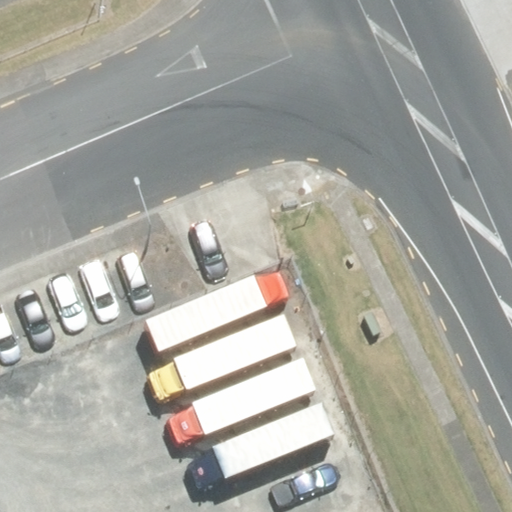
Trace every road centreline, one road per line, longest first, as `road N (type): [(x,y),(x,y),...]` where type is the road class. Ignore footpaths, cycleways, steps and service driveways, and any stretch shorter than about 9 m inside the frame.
road 1 (unclassified): [(0,156),(369,8)]
road 2 (secondary): [(511,308),(369,8)]
